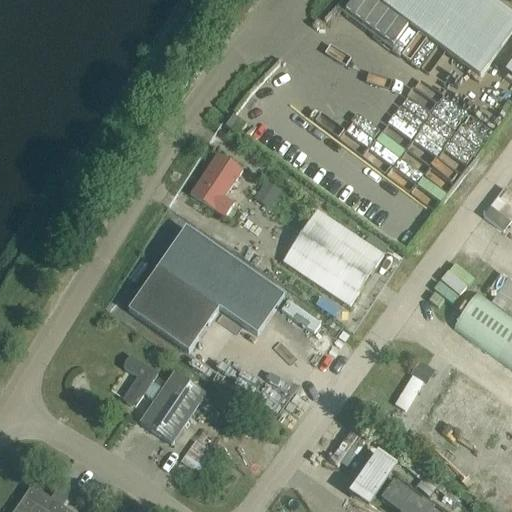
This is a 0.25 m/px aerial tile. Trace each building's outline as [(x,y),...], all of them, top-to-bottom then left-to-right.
[(511,46),(511,25),(479,0),(370,0),(480,87),(511,46)] [(238,137),(246,126),(233,117),(225,128),(238,137)] [(190,197),(211,211),(220,198),(223,201),(225,199),(241,173),(220,159),(212,171),(209,169),(190,197)] [(224,220),(235,206),(225,199),(223,201),(220,198),(211,211),(224,220)] [(383,258),(317,213),(282,264),(349,309),(383,258)] [(153,274),(127,315),(185,355),(212,313),(153,274)] [(511,318),(478,295),(453,331),(511,372),(511,318)] [(286,313),(282,321),(315,338),(319,330),(286,313)] [(170,447),(187,423),(204,396),(174,376),(162,393),(150,386),(157,376),(131,360),(109,393),(135,410),(143,396),(155,404),(139,427),(170,447)] [(386,425),(398,434),(422,405),(409,395),(386,425)] [(450,422),(460,430),(476,410),(466,402),(450,422)] [(489,465),(502,446),(482,432),(469,452),(489,465)] [(213,463),(194,449),(180,468),(199,481),(213,463)] [(467,500),(484,474),(464,461),(447,487),(467,500)] [(54,497),(51,501),(32,488),(27,495),(28,494),(33,502),(25,510),(23,508),(19,511),(66,511),(61,508),(64,504),(68,498),(57,491),(54,497)]
